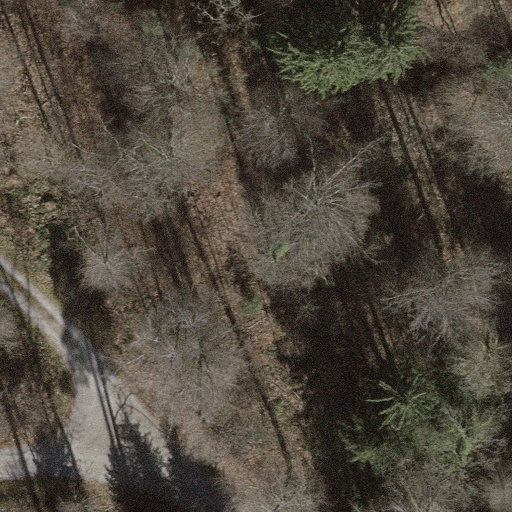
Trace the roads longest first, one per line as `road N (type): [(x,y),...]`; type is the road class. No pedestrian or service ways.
road 1 (track): [(237,511),(147,435),(0,457)]
road 2 (track): [(0,283),(147,435)]
